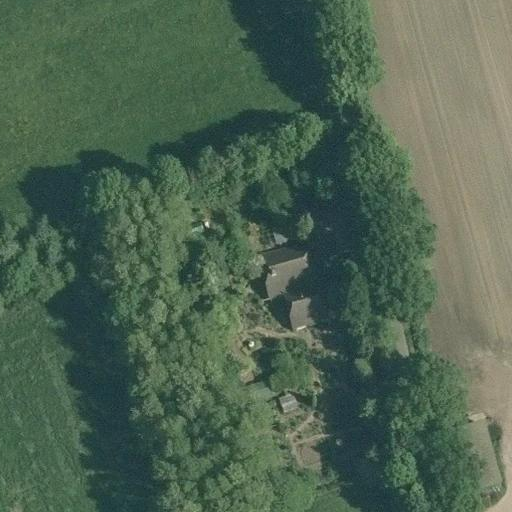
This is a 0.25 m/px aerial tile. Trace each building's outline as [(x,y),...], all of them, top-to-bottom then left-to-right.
[(279,247),(306,240),(301,223),(274,230),(279,247)] [(306,246),(257,259),(269,301),(283,297),(293,331),(328,321),(306,246)] [(379,332),(377,321),(366,277),(344,282),(355,326),(358,337),(379,332)] [(200,422),(201,421),(312,384),(304,362),(276,370),(278,377),(271,380),(273,385),(257,390),(253,380),(193,400),(200,422)] [(441,438),(459,501),(492,492),(503,489),(485,425),(441,438)]
